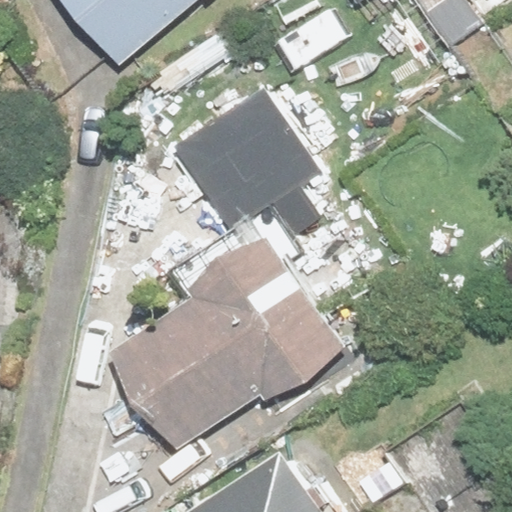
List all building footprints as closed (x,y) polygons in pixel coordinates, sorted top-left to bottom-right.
[(214,0),(77,0),(131,67),(214,0)] [(326,168),(273,91),(187,150),(240,227),(326,168)] [(492,307),(490,246),(422,248),(424,309),(492,307)] [(359,354),(298,249),(123,350),(185,455),(359,354)] [(511,511),(511,479),(472,418),(401,465),(431,511),(511,511)] [(334,511),(303,461),(219,511),(334,511)]
